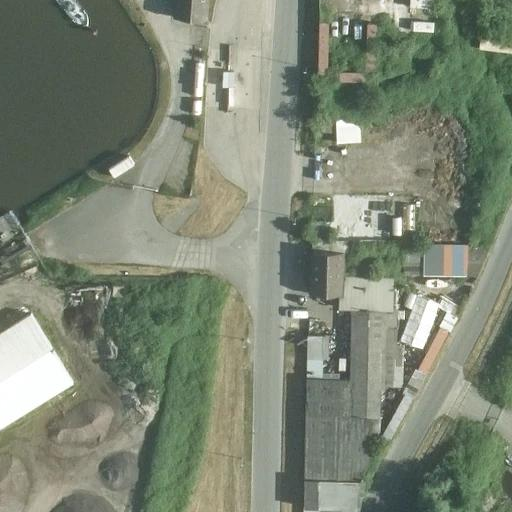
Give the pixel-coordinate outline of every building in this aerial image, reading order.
[(205,24),(207,0),(173,0),(171,21),(205,24)] [(364,22),(363,70),(375,70),(376,22),(364,22)] [(211,60),(202,60),(198,108),(208,110),(211,60)] [(329,71),(329,80),(356,78),(356,70),(329,71)] [(359,116),(333,118),(335,143),(360,141),(359,116)] [(134,168),(128,157),(108,168),(115,179),(134,168)] [(313,222),(304,511),(331,511),(361,511),(368,423),(382,421),(384,393),(394,393),(403,224),(313,222)] [(467,242),(426,241),(426,274),(467,274),(467,242)] [(430,348),(442,300),(409,291),(405,306),(412,307),(403,341),(430,348)] [(34,309),(0,330),(0,431),(77,382),(34,309)] [(511,511),(511,470),(501,473),(510,511),(511,511)]
